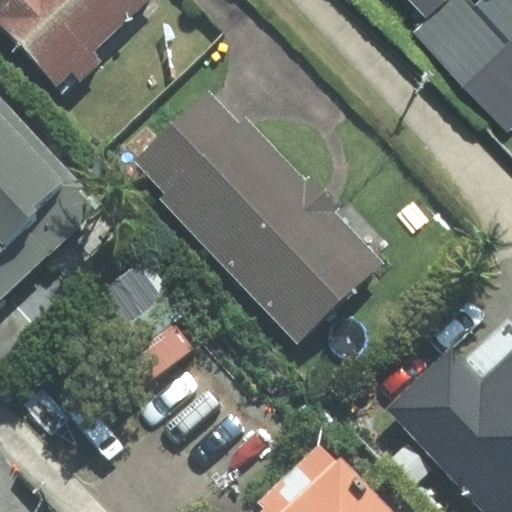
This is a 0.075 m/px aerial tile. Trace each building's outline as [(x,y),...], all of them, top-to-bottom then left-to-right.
[(0,0),(0,28),(57,85),(140,0),(0,0)] [(511,124),(511,0),(443,0),(414,29),(510,127),(511,124)] [(134,164),(293,364),(399,281),(240,81),(134,164)] [(0,120),(0,300),(90,209),(0,120)] [(511,256),(346,416),(438,511),(511,511),(511,287),(508,283),(511,279),(511,256)] [(377,511),(309,442),(245,504),(252,510),(250,511),(377,511)]
